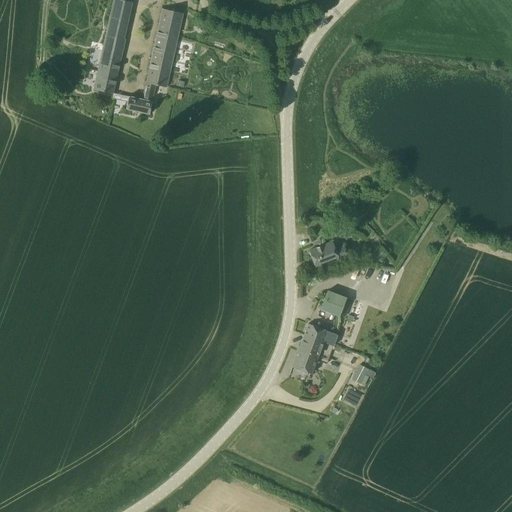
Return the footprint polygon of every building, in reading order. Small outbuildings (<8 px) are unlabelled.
[(97,70),(93,89),(113,93),(117,75),(121,56),(125,39),(124,39),(131,2),(121,0),(113,0),(102,52),(97,70)] [(167,87),(183,13),(162,9),(145,83),(146,83),(141,99),(129,96),(126,109),(149,114),(152,101),(156,85),(167,87)] [(332,242),(309,251),(316,269),(339,260),(348,257),(344,246),(335,249),(332,242)] [(380,245),(365,259),(373,268),(389,254),(380,245)] [(327,291),(320,309),(340,317),(346,298),(327,291)] [(327,331),(308,324),(292,366),(311,373),(316,360),(327,363),(337,334),(327,331)] [(364,376),(364,374),(356,370),(354,375),(362,379),(364,376)] [(364,374),(364,376),(360,384),(364,386),(369,377),(364,374)] [(355,405),(361,396),(350,388),(344,398),(355,405)]
